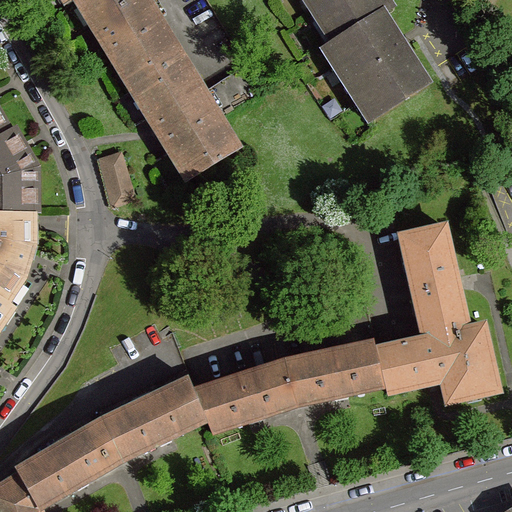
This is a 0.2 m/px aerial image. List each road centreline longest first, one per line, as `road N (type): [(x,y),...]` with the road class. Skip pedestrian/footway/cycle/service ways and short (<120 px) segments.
road 1 (residential): [(0,441),(76,328),(96,232),(78,148),(0,8)]
road 2 (tertiary): [(375,511),(511,472)]
